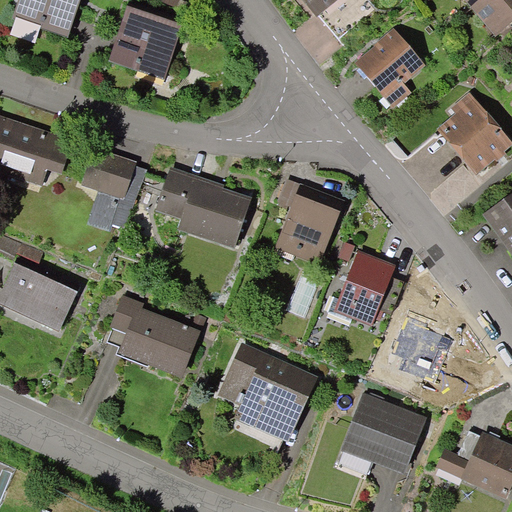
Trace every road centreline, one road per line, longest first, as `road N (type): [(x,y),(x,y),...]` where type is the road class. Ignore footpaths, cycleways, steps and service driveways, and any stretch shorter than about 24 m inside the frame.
road 1 (residential): [(0,64),(205,137),(334,138)]
road 2 (residential): [(334,138),(380,173),(430,231),(511,346)]
road 3 (residential): [(0,413),(215,511)]
road 4 (residential): [(253,7),(334,138)]
